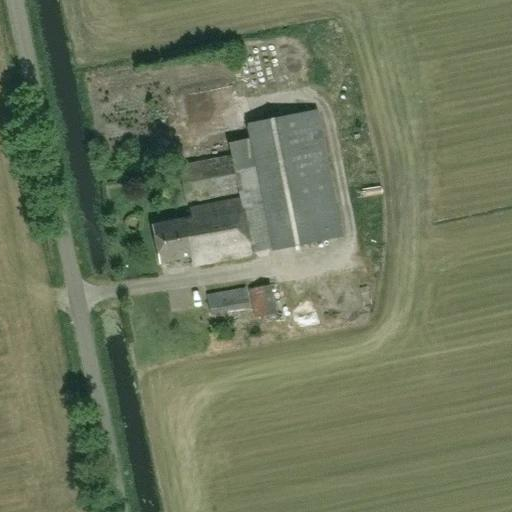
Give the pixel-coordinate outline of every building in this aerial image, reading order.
[(316,110),(247,123),(272,250),(341,236),(316,110)] [(247,130),(228,134),(233,157),(252,153),(247,130)] [(179,165),(186,200),(199,198),(199,200),(239,193),(231,155),(179,165)] [(250,253),(239,197),(187,207),(189,217),(152,224),(160,263),(191,257),(192,264),(250,253)] [(283,281),(249,288),(254,318),(289,311),(283,281)] [(245,286),(206,293),(210,314),(250,307),(245,286)]
